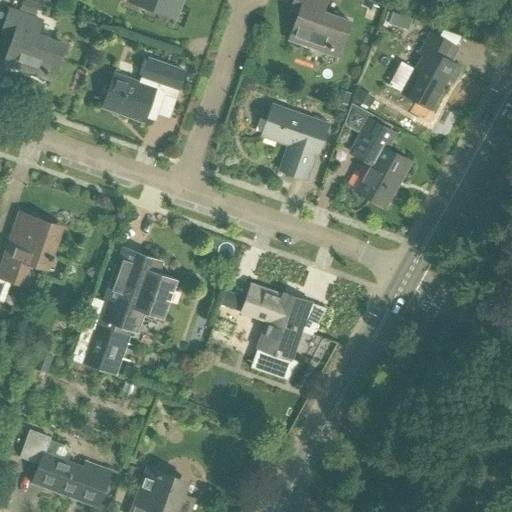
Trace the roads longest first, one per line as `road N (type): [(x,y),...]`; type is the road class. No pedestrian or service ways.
road 1 (primary): [(408,271),(277,511)]
road 2 (residential): [(408,271),(184,186)]
road 3 (primary): [(511,84),(408,271)]
road 4 (residential): [(184,186),(250,0)]
road 5 (residential): [(184,186),(0,126)]
road 6 (unclassified): [(511,335),(437,298),(408,271)]
